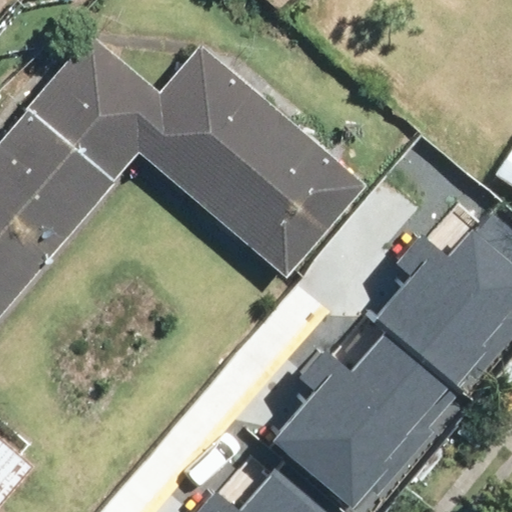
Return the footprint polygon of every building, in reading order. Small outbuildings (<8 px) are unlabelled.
[(0,140),(0,310),(139,146),(287,270),(363,181),(201,45),(160,93),(90,35),(0,140)] [(511,147),(497,170),(511,179),(511,147)] [(412,256),(364,312),(371,319),(453,390),(511,323),(511,239),(471,204),(442,238),(419,219),(398,243),(412,256)] [(313,370),(264,426),(353,504),(453,390),(371,319),(342,352),(320,332),(298,357),(313,370)] [(221,479),(193,511),(323,511),(260,458),(233,490),(221,479)]
